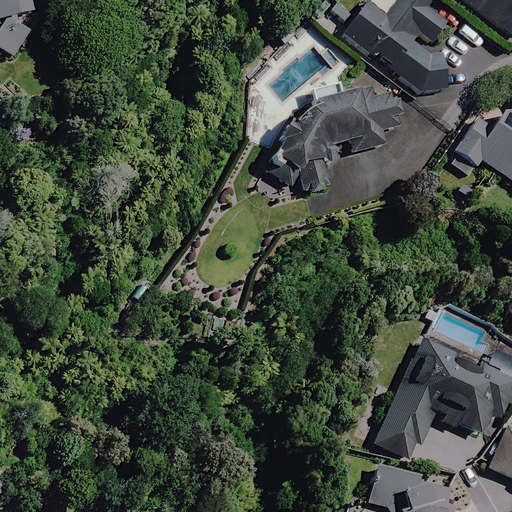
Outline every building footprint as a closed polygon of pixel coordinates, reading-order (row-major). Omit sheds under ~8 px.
[(0,0),(0,57),(7,62),(24,36),(28,15),(24,0),(0,0)] [(416,99),(435,95),(436,69),(408,45),(414,38),(425,47),(442,26),(410,0),(395,0),(379,20),(361,5),(337,33),(416,99)] [(511,0),(452,0),(511,44),(511,42),(511,0)] [(511,89),(497,114),(483,104),(449,157),(471,172),(475,166),(511,190),(511,89)] [(321,168),(327,170),(336,150),(345,148),(348,158),(382,145),(380,132),(397,127),(388,97),(368,101),(365,92),(295,120),(270,159),(289,172),(296,202),(327,195),(321,168)] [(412,451),(415,452),(436,408),(462,420),(458,430),(477,439),(489,414),(499,419),(511,391),(511,383),(478,368),(451,355),(417,339),(366,449),(405,466),(412,451)] [(511,432),(511,434),(502,432),(484,468),(492,474),(511,488),(511,432)] [(442,511),(432,492),(431,493),(383,469),(365,506),(377,511),(442,511)]
